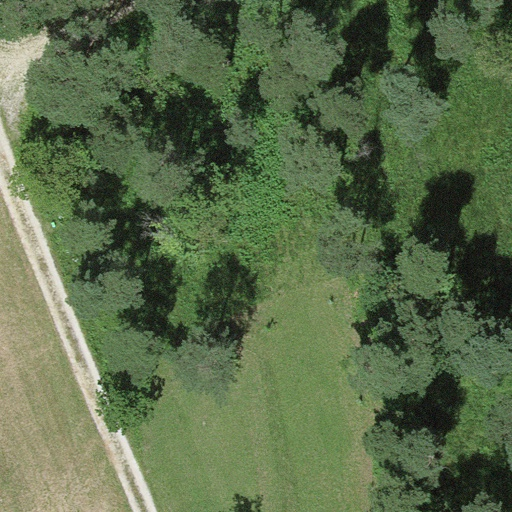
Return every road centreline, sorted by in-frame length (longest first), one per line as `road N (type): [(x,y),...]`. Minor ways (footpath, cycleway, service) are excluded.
road 1 (track): [(136,511),(0,147)]
road 2 (track): [(119,0),(42,52),(0,65)]
